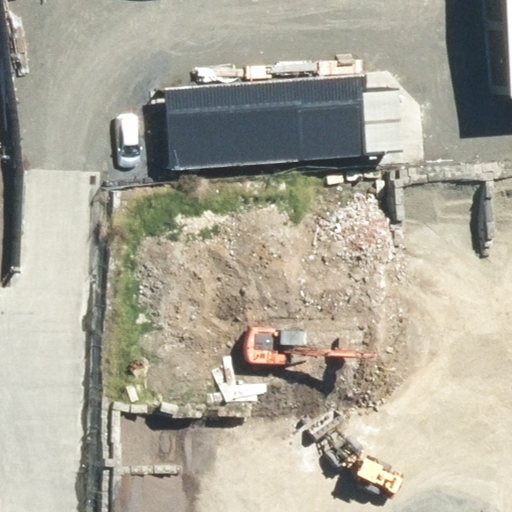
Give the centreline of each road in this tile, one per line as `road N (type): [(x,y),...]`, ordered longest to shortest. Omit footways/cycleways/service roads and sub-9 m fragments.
road 1 (unknown): [(22,511),(22,301),(2,0)]
road 2 (unknown): [(511,336),(388,329),(329,411),(283,511)]
